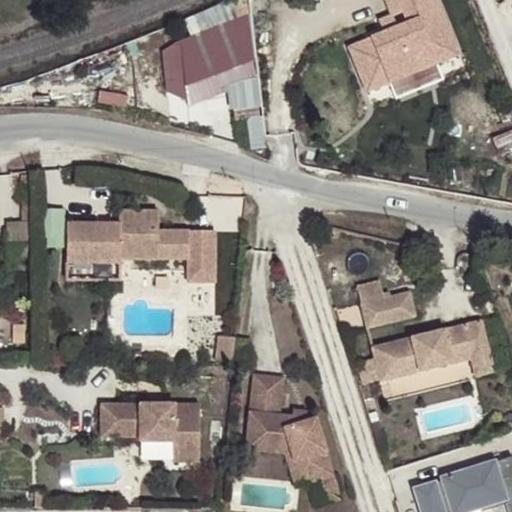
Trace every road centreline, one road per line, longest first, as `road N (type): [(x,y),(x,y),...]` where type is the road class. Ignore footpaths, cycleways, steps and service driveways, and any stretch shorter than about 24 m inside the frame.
road 1 (residential): [(380,511),(269,185)]
road 2 (unclassified): [(0,137),(84,132),(269,185)]
road 3 (unclassified): [(269,185),(511,217)]
